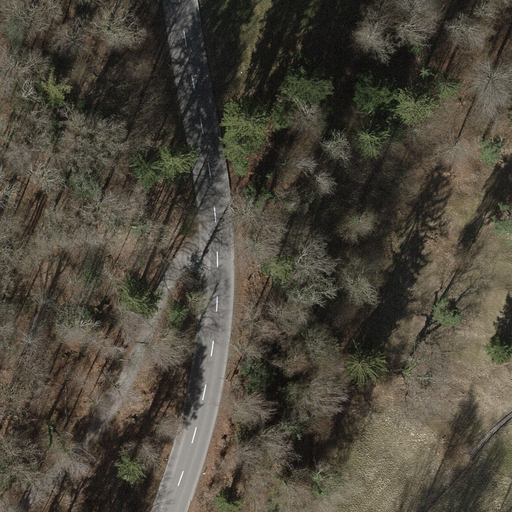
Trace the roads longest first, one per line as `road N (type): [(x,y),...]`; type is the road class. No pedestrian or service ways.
road 1 (secondary): [(180,0),(213,213),(216,307),(205,387),(168,511)]
road 2 (track): [(20,511),(135,375),(162,294),(187,257),(215,246)]
